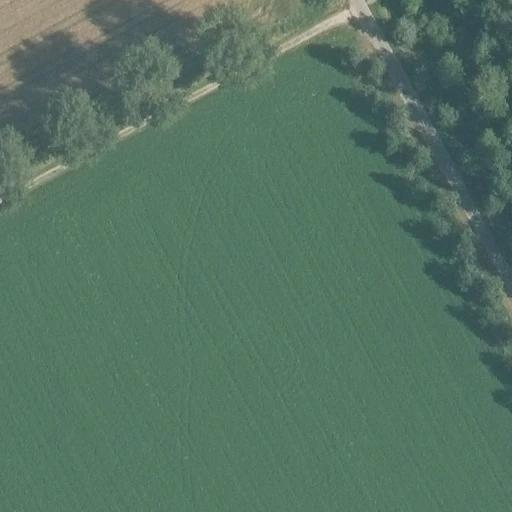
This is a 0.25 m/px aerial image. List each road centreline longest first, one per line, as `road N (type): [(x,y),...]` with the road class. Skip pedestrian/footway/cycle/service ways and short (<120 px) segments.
road 1 (track): [(357,9),(0,207)]
road 2 (unclassified): [(511,284),(352,0)]
